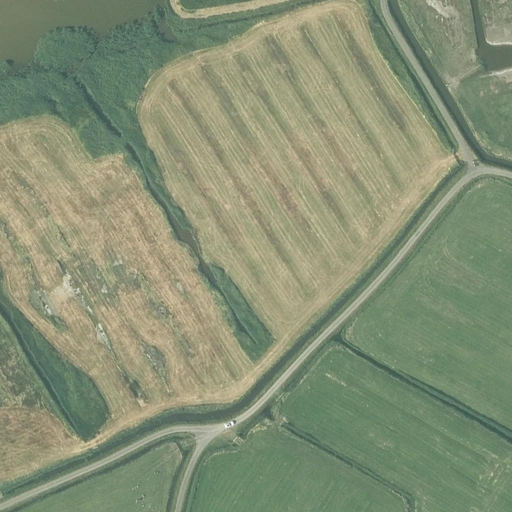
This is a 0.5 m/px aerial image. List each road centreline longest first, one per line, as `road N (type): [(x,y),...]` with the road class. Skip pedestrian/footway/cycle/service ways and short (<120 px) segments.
road 1 (unclassified): [(206,432),(237,424),(261,404),(477,169)]
road 2 (unclassified): [(0,507),(167,431),(206,432)]
road 3 (unclassified): [(477,169),(383,0)]
